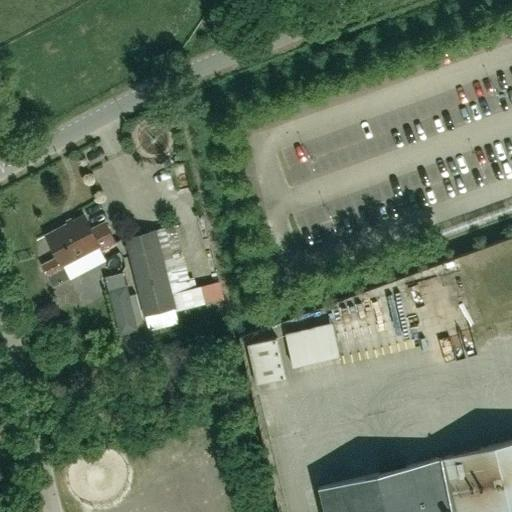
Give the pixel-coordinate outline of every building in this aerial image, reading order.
[(53,287),(70,278),(63,265),(98,247),(101,251),(116,243),(105,222),(91,229),(84,214),(45,235),(57,257),(42,265),(53,287)] [(124,238),(144,316),(176,308),(157,229),(124,238)] [(122,272),(104,276),(108,289),(125,284),(122,272)] [(125,284),(108,289),(119,333),(137,329),(134,319),(142,316),(136,293),(128,296),(125,284)] [(412,308),(358,308),(358,337),(372,337),(372,346),(403,346),(403,354),(412,354),(412,308)] [(286,333),(293,367),(340,357),(332,323),(286,333)] [(286,378),(277,337),(248,344),(257,384),(286,378)] [(511,511),(511,440),(318,487),(324,511),(511,511)]
